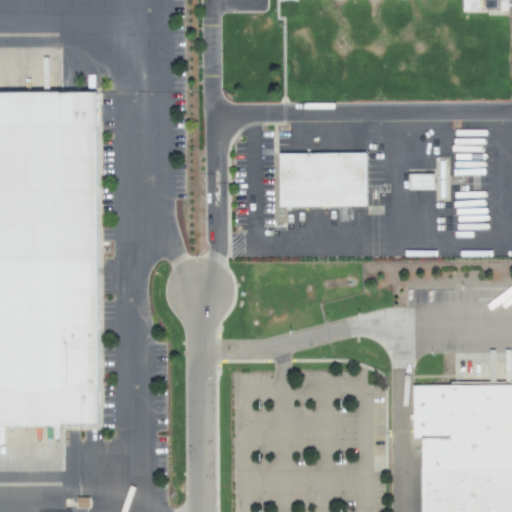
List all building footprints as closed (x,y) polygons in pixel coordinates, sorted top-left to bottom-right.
[(462,0),(463,12),(507,11),(506,0),(462,0)] [(0,91),(96,91),(93,428),(0,427),(0,91)] [(272,151),(357,150),(357,199),(274,201),(272,151)] [(407,190),(431,189),(431,174),(407,174),(407,190)] [(412,385),(511,384),(511,511),(423,511),(423,436),(412,436),(412,385)]
